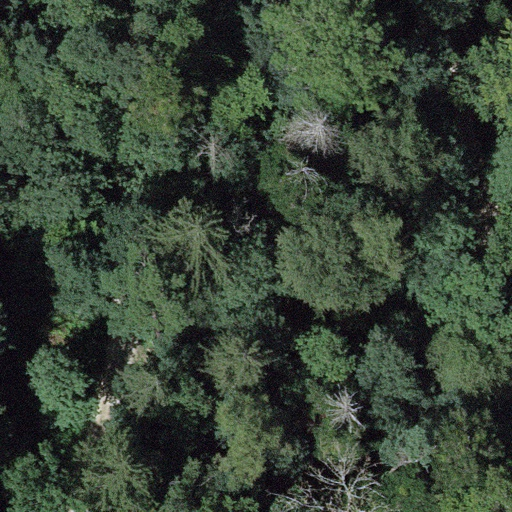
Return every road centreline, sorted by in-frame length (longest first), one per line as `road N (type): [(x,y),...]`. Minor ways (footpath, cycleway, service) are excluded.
road 1 (track): [(71,511),(105,436),(117,378),(140,0)]
road 2 (track): [(511,290),(431,0)]
